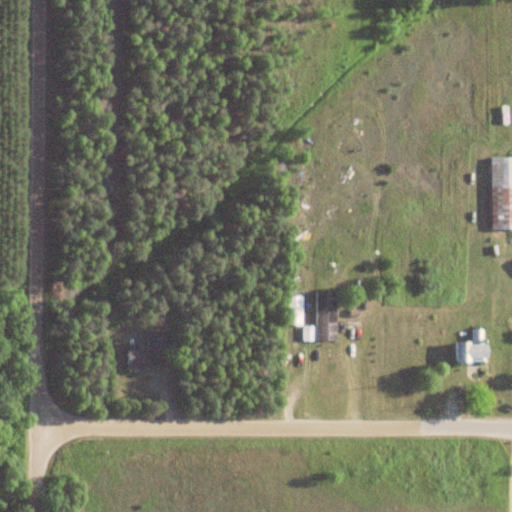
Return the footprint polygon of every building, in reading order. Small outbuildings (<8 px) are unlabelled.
[(511,157),(489,158),(489,231),(511,230),(511,157)] [(313,293),(313,343),(333,343),(333,293),(313,293)] [(486,331),(470,331),(470,343),(454,343),(454,364),(486,364),(486,331)] [(145,350),(166,350),(166,335),(145,335),(145,350)] [(141,371),(141,351),(124,351),(124,371),(141,371)]
